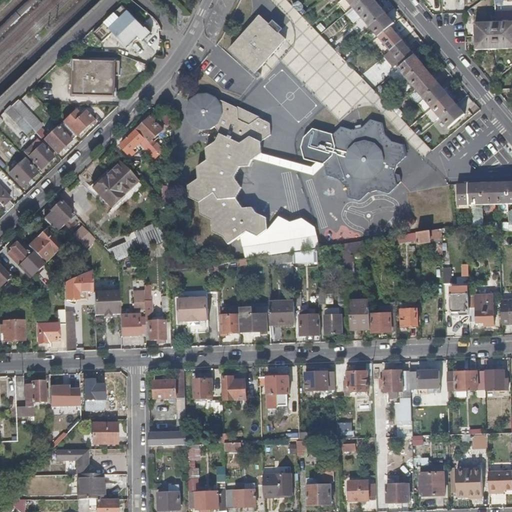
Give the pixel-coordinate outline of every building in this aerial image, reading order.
[(342,0),(351,10),(362,0),(342,0)] [(360,20),(375,7),(370,1),(369,0),(362,0),(351,10),(360,20)] [(384,10),(379,4),(375,7),(381,13),(384,10)] [(147,28),(125,6),(95,34),(105,44),(115,34),(128,48),(139,38),(144,43),(154,34),(148,27),(147,28)] [(369,30),(384,17),(381,13),(375,7),(360,20),(369,30)] [(392,29),(394,28),(384,17),(369,30),(378,41),(390,31),(392,29)] [(229,51),(254,76),(286,43),(273,30),(272,31),(259,19),(229,51)] [(511,36),(511,23),(496,24),(497,37),(511,36)] [(497,37),(496,24),(476,24),(476,37),(497,37)] [(404,41),(392,29),(390,31),(401,44),(404,42),(404,41)] [(401,44),(390,31),(378,41),(390,54),(401,44)] [(511,49),(511,36),(497,37),(497,50),(511,49)] [(497,50),(497,37),(476,37),(476,51),(497,50)] [(416,55),(404,42),(401,44),(414,58),(416,55)] [(399,70),(414,58),(401,44),(390,54),(388,56),(399,70)] [(414,74),(422,67),(414,58),(399,70),(398,71),(407,81),(414,74)] [(121,77),(122,63),(76,61),(75,96),(116,98),(117,77),(121,77)] [(415,90),(430,77),(426,72),(422,67),(414,74),(407,81),(415,90)] [(435,82),(438,80),(438,79),(434,74),(430,77),(435,82)] [(427,97),(439,87),(435,82),(430,77),(415,90),(424,100),(427,97)] [(432,109),(447,96),(443,91),(439,87),(427,97),(424,100),(432,109)] [(456,100),(451,93),(447,96),(453,102),(456,100)] [(242,120),(240,109),(216,96),(210,94),(205,94),(203,94),(198,97),(195,101),(192,107),(191,111),(191,116),(193,120),(196,125),(199,127),(205,130),(212,130),(218,127),(224,134),(223,136),(222,139),(221,141),(209,148),(210,161),(200,168),(201,179),(192,185),(193,198),(203,204),(204,214),(214,220),(215,233),(226,236),(232,244),(241,238),(249,232),(260,236),(268,230),(268,220),(259,215),(253,207),(244,209),(237,199),(243,189),(236,178),(242,168),(253,169),(255,160),(263,154),(262,145),(273,138),(273,126),(262,120),(254,125),(242,120)] [(443,115),(455,105),(453,102),(447,96),(432,109),(440,118),(443,115)] [(37,119),(21,102),(18,104),(15,104),(12,108),(18,115),(35,132),(39,127),(34,122),(37,119)] [(448,128),(464,114),(455,105),(443,115),(440,118),(448,128)] [(19,116),(18,115),(12,108),(6,113),(13,121),(19,116)] [(262,120),(240,109),(242,120),(254,125),(262,120)] [(78,111),(66,123),(79,137),(91,125),(94,129),(98,125),(87,113),(83,117),(78,111)] [(165,132),(152,119),(138,131),(146,139),(151,144),(165,132)] [(384,134),(381,123),(371,120),(365,126),(363,128),(352,130),(341,127),(333,135),(335,144),(336,147),(336,150),(334,155),(333,158),(325,165),(328,175),(337,178),(345,186),(348,198),(360,201),(367,192),(374,191),(379,190),(383,192),(388,194),(401,182),(400,174),(395,173),(398,163),(406,155),(403,144),(394,141),(388,138),(384,134)] [(77,139),(63,125),(55,132),(54,131),(48,136),(50,139),(46,141),(59,155),(77,139)] [(316,162),(325,165),(333,158),(334,155),(336,150),(336,147),(335,144),(333,135),(312,129),(303,137),(301,146),(304,159),(316,162)] [(151,144),(146,139),(138,131),(121,147),(130,156),(142,145),(148,153),(153,148),(151,144)] [(165,153),(158,145),(154,148),(162,156),(165,153)] [(44,146),(30,158),(42,171),(56,159),(44,146)] [(263,154),(255,160),(314,175),(325,165),(316,162),(311,167),(263,154)] [(11,176),(23,189),(39,175),(27,161),(22,165),(20,163),(14,168),(17,171),(11,176)] [(108,177),(122,164),(119,161),(105,174),(108,177)] [(126,197),(140,183),(122,164),(108,177),(126,197)] [(94,190),(108,177),(105,174),(92,187),(94,190)] [(126,197),(108,177),(94,190),(116,213),(130,200),(126,197)] [(130,200),(143,187),(140,183),(126,197),(130,200)] [(496,204),(495,184),(481,185),(482,205),(496,204)] [(509,204),(508,184),(495,184),(496,204),(509,204)] [(482,205),(481,185),(469,186),(470,205),(482,205)] [(12,201),(0,188),(0,204),(9,213),(15,207),(11,202),(12,201)] [(453,211),(451,191),(408,195),(411,215),(453,211)] [(71,222),(75,218),(62,205),(45,221),(59,235),(67,227),(69,229),(73,225),(71,222)] [(278,217),(268,230),(260,236),(249,232),(241,238),(245,257),(318,246),(315,228),(302,219),(290,222),(278,217)] [(122,261),(150,250),(168,242),(168,241),(154,226),(137,234),(140,241),(111,254),(119,263),(120,262),(122,261)] [(430,243),(431,240),(443,241),(442,229),(441,230),(417,233),(417,244),(417,245),(430,243)] [(46,265),(63,249),(48,232),(30,249),(46,265)] [(417,244),(417,233),(393,237),(393,245),(417,244)] [(393,245),(393,237),(384,238),(381,239),(382,245),(393,245)] [(354,257),(369,254),(368,241),(342,245),(344,273),(354,272),(354,257)] [(43,267),(19,244),(10,253),(14,257),(11,259),(31,279),(43,267)] [(319,259),(318,249),(308,251),(308,260),(319,259)] [(120,275),(120,262),(119,263),(99,270),(94,272),(95,276),(99,281),(105,278),(107,280),(120,275)] [(0,291),(12,280),(0,267),(0,291)] [(453,286),(453,273),(444,274),(444,286),(453,286)] [(92,276),(67,286),(68,302),(87,301),(86,295),(93,295),(92,276)] [(167,346),(165,321),(152,322),(151,283),(145,283),(146,292),(135,292),(136,312),(146,311),(147,342),(151,341),(151,342),(157,342),(157,346),(167,346)] [(95,294),(96,316),(121,316),(121,293),(95,294)] [(470,297),(470,294),(459,295),(452,295),(450,296),(451,317),(470,316),(470,297)] [(171,314),(170,298),(161,297),(162,315),(171,314)] [(494,297),(470,297),(470,316),(470,324),(486,324),(486,327),(495,327),(494,297)] [(211,322),(209,298),(178,299),(180,323),(187,322),(188,326),(201,325),(201,322),(211,322)] [(371,322),(371,315),(370,300),(351,301),(353,332),(371,331),(371,322)] [(511,300),(502,301),(502,325),(511,324),(511,300)] [(295,307),(295,303),(270,304),(271,325),(296,325),(295,307)] [(269,332),(268,314),(253,315),(252,306),(240,307),(240,311),(241,334),(269,332)] [(344,335),(343,307),(339,307),(326,308),(326,316),(325,316),(326,336),(344,335)] [(418,310),(402,311),(402,327),(418,327),(418,310)] [(241,334),(240,311),(232,312),(232,315),(221,316),(222,337),(229,337),(229,334),(241,334)] [(67,342),(66,314),(66,313),(60,313),(60,325),(39,326),(39,345),(50,345),(50,343),(67,342)] [(76,353),(75,314),(66,314),(67,353),(76,353)] [(396,333),(395,314),(371,315),(371,322),(371,331),(371,334),(396,333)] [(321,336),(321,316),(301,316),(301,337),(321,336)] [(141,338),(140,317),(121,317),(122,339),(141,338)] [(6,342),(6,343),(26,343),(26,323),(5,323),(5,327),(2,327),(3,342),(6,342)] [(188,446),(186,371),(177,371),(177,382),(155,382),(155,399),(170,399),(170,404),(178,404),(178,434),(150,435),(150,444),(150,447),(158,447),(188,446)] [(411,390),(410,373),(404,373),(404,371),(384,372),(385,394),(403,393),(404,400),(411,400),(411,390)] [(510,391),(510,371),(488,372),(488,392),(510,391)] [(441,392),(440,372),(410,373),(411,390),(429,389),(429,394),(436,394),(435,391),(441,392)] [(336,391),(335,373),(307,374),(307,393),(336,391)] [(369,373),(349,374),(349,394),(369,394),(369,373)] [(486,392),(485,373),(448,374),(448,392),(457,392),(457,398),(466,398),(466,392),(486,392)] [(299,390),(298,377),(268,378),(269,387),(269,395),(281,395),(281,398),(289,398),(289,395),(291,395),(291,390),(299,390)] [(224,378),(225,401),(248,400),(248,381),(235,382),(235,378),(224,378)] [(214,380),(196,381),(197,401),(208,401),(208,396),(214,396),(214,380)] [(96,382),(85,383),(86,403),(105,403),(105,387),(96,387),(96,382)] [(49,401),(49,391),(46,391),(45,384),(25,385),(25,398),(26,409),(34,409),(34,405),(46,405),(46,401),(49,401)] [(49,389),(50,412),(79,411),(79,392),(69,392),(69,388),(49,389)] [(396,423),(410,423),(409,401),(396,401),(396,423)] [(68,437),(82,422),(81,412),(73,412),(74,422),(73,424),(73,425),(72,425),(71,426),(70,425),(70,424),(63,424),(62,413),(52,413),(53,434),(61,434),(62,437),(68,437)] [(349,434),(348,424),(337,424),(338,434),(349,434)] [(93,427),(93,448),(118,447),(118,427),(93,427)] [(487,451),(486,436),(473,437),(474,452),(487,451)] [(338,454),(338,440),(326,441),(326,454),(338,454)] [(307,456),(307,441),(298,442),(298,456),(307,456)] [(243,451),(243,444),(225,444),(225,454),(248,453),(248,451),(243,451)] [(188,454),(188,446),(158,447),(158,455),(188,454)] [(88,477),(89,453),(59,454),(59,462),(78,462),(78,477),(88,477)] [(292,496),(291,468),(263,469),(264,488),(264,498),(275,498),(275,497),(292,496)] [(335,481),(334,471),(318,471),(319,482),(335,481)] [(482,471),(457,472),(457,499),(483,499),(482,471)] [(511,490),(511,473),(489,474),(489,494),(497,494),(497,491),(511,490)] [(446,497),(445,474),(420,475),(420,494),(424,494),(424,497),(446,497)] [(8,484),(13,489),(23,480),(18,475),(8,484)] [(103,501),(103,477),(88,477),(78,477),(78,502),(81,502),(98,501),(103,501)] [(388,486),(388,505),(410,504),(409,485),(397,486),(397,480),(389,481),(389,486),(388,486)] [(227,491),(227,482),(219,482),(219,493),(209,493),(209,490),(206,490),(206,493),(189,494),(190,506),(190,509),(198,509),(198,511),(220,509),(219,511),(227,511),(228,510),(227,491)] [(349,483),(349,502),(370,501),(369,482),(349,483)] [(257,509),(256,483),(246,484),(245,490),(227,491),(228,510),(257,509)] [(321,506),(320,485),(319,486),(306,486),(306,499),(309,499),(309,506),(321,506)] [(331,506),(330,485),(320,485),(321,506),(331,506)] [(181,511),(183,511),(181,486),(170,487),(171,493),(159,493),(159,511),(181,511)] [(118,511),(119,501),(103,501),(98,501),(98,511),(118,511)]
